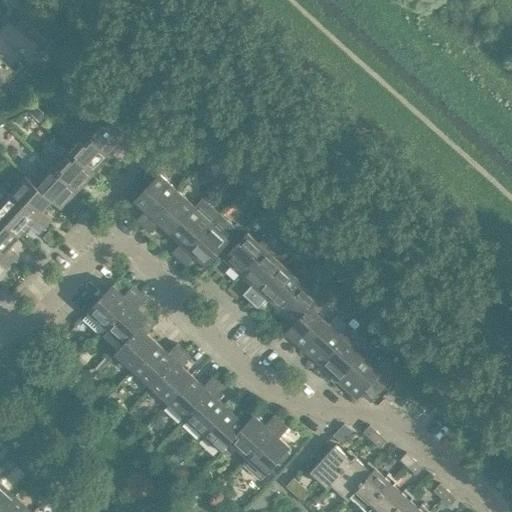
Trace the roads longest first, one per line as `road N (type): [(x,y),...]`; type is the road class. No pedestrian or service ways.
road 1 (residential): [(497,511),(388,420),(278,395),(112,234),(36,322),(19,324),(0,341)]
road 2 (tertiary): [(158,0),(380,217),(511,362)]
